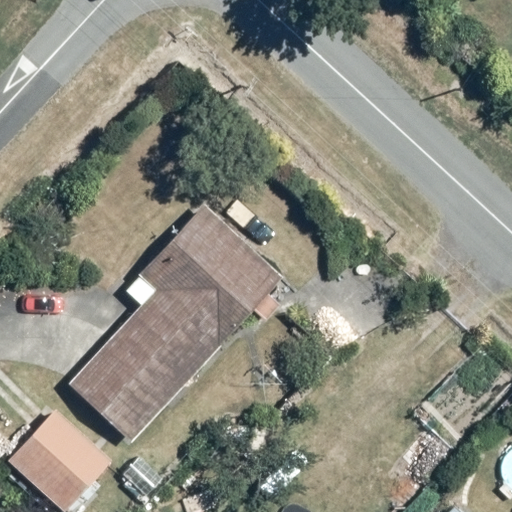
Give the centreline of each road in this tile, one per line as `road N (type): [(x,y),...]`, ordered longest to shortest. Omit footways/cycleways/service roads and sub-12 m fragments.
road 1 (unclassified): [(511,235),(255,0)]
road 2 (residential): [(0,109),(104,0)]
